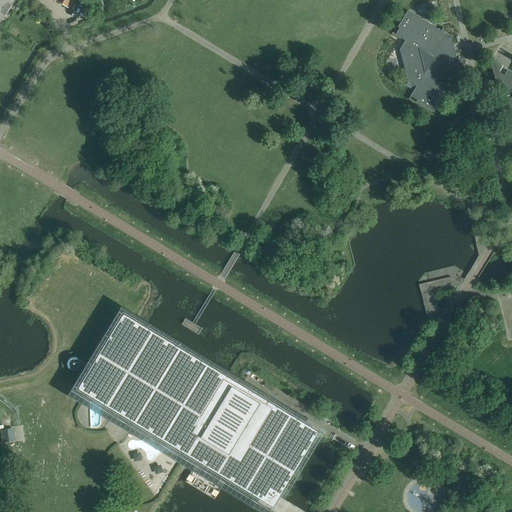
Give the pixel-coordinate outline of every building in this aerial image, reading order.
[(0,0),(0,23),(14,0),(0,0)] [(55,0),(69,8),(74,0),(55,0)] [(102,0),(96,0),(94,1),(98,12),(106,9),(102,0)] [(457,69),(459,68),(451,37),(449,38),(449,35),(408,11),(398,27),(399,28),(395,35),(405,41),(399,50),(408,81),(416,87),(410,96),(417,100),(416,102),(433,112),(453,79),(457,71),(457,69)] [(511,72),(508,70),(508,71),(505,75),(503,75),(500,73),(500,71),(502,67),(503,67),(494,62),(491,62),(504,116),(511,114),(511,72)] [(276,502),(318,431),(227,376),(185,350),(177,346),(143,325),(134,319),(123,313),(89,369),(87,373),(78,388),(86,393),(99,401),(101,402),(102,403),(273,506),(276,502)] [(14,428),(1,430),(3,443),(16,441),(14,428)]
